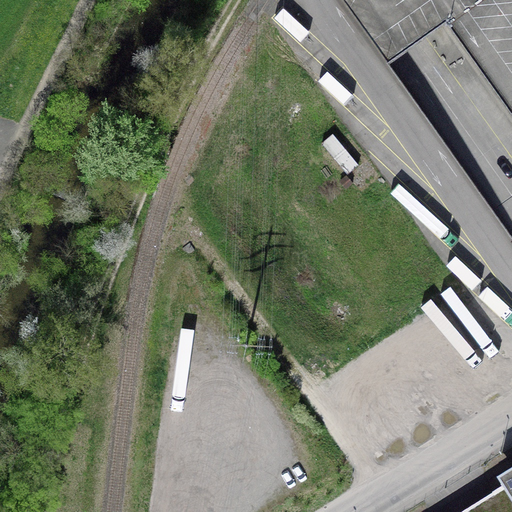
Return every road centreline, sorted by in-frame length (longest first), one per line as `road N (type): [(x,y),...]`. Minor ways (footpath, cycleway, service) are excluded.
road 1 (track): [(30,511),(148,173),(234,0)]
road 2 (unclassified): [(0,191),(87,0)]
road 3 (unclassified): [(383,499),(511,420)]
